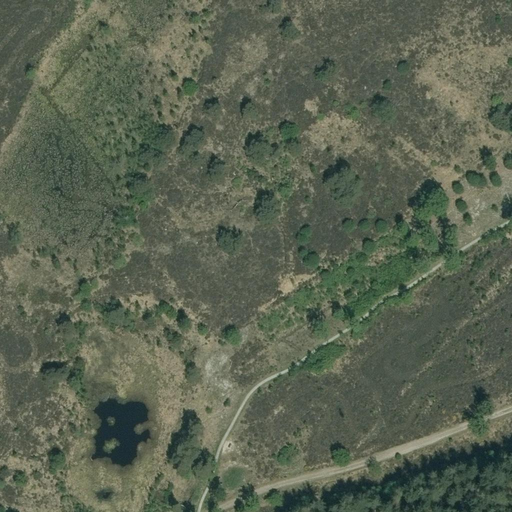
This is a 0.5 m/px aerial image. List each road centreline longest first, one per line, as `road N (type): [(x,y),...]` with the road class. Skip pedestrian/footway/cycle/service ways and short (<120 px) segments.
road 1 (unknown): [(511,144),(233,329),(199,326),(148,296)]
road 2 (track): [(511,401),(201,511)]
